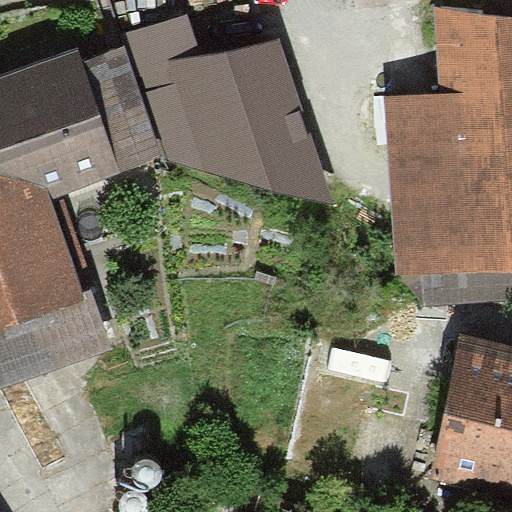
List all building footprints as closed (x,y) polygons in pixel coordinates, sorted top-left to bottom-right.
[(511,296),(511,17),(438,9),(445,97),(389,101),(405,305),(511,296)] [(126,53),(164,158),(331,206),(281,46),(202,61),(187,20),(119,36),(126,53)] [(84,68),(121,175),(164,158),(126,53),(84,68)] [(62,197),(121,175),(84,68),(79,55),(0,84),(0,383),(3,391),(110,348),(62,197)] [(511,511),(511,349),(490,345),(461,339),(431,482),(511,502),(511,511)]
